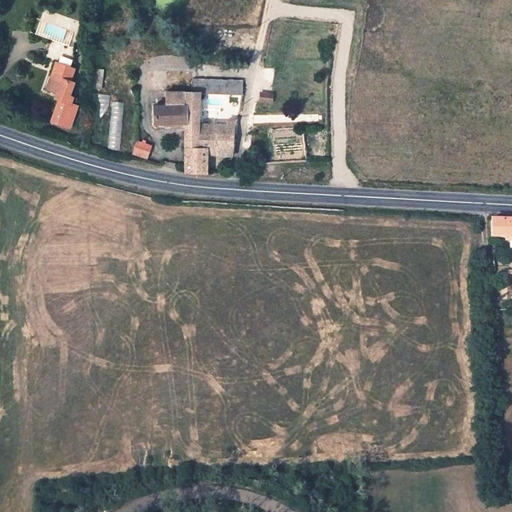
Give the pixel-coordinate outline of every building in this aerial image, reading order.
[(54,64),(49,77),(54,79),(50,90),(55,92),(69,97),(73,85),(66,82),(71,70),(54,64)] [(99,87),(101,68),(94,68),(93,86),(99,87)] [(45,88),(50,90),(54,79),(49,77),(45,88)] [(241,78),(192,79),(191,91),(197,91),(231,91),(241,91),(241,78)] [(166,91),(166,104),(183,104),(183,91),(166,91)] [(187,110),(197,110),(197,91),(191,91),(183,91),(183,104),(183,110),(187,110)] [(241,91),(231,91),(231,101),(240,101),(241,91)] [(261,91),(259,101),(273,102),(274,93),(261,91)] [(69,97),(55,92),(52,99),(59,102),(50,122),(70,129),(75,110),(77,108),(72,106),(75,99),(69,97)] [(109,144),(108,93),(96,93),(96,144),(109,144)] [(110,101),(109,149),(122,149),(122,101),(110,101)] [(183,104),(166,104),(152,104),(155,121),(187,122),(187,110),(183,110),(183,104)] [(187,110),(187,122),(186,172),(203,170),(204,153),(204,148),(197,123),(197,110),(187,110)] [(224,124),(197,123),(204,148),(222,151),(221,156),(231,157),(234,125),(224,124)] [(137,139),(133,152),(148,157),(151,145),(137,139)] [(503,243),(511,243),(511,218),(489,218),(488,236),(503,237),(503,243)]
